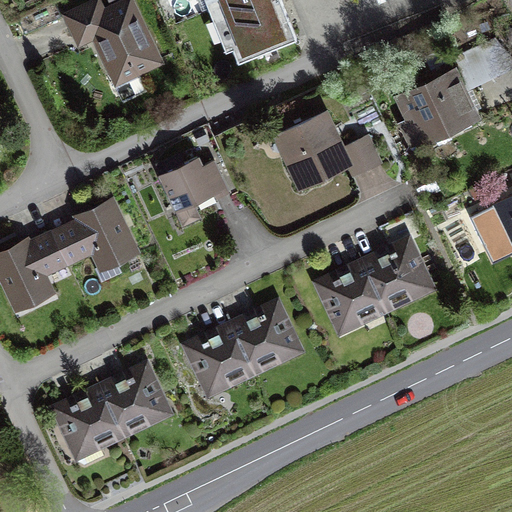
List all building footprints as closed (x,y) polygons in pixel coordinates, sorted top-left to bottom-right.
[(80,41),(96,34),(118,78),(157,60),(129,1),(104,13),(97,0),(67,14),(80,41)] [(215,0),(240,59),(295,37),(280,0),(215,0)] [(490,49),(467,53),(472,81),(495,77),(490,49)] [(475,114),(455,70),(400,96),(410,119),(401,123),(411,144),(475,114)] [(368,134),(341,147),(324,111),(278,133),(303,185),(348,163),(353,174),(380,161),(368,134)] [(156,169),(174,206),(181,222),(197,214),(190,199),(214,188),(217,195),(231,189),(214,153),(200,159),(196,151),(156,169)] [(511,195),(482,210),(491,227),(501,222),(511,243),(511,242),(511,195)] [(61,225),(77,258),(98,248),(105,263),(133,249),(111,202),(78,218),(61,225)] [(61,225),(43,234),(59,266),(77,258),(61,225)] [(43,234),(0,254),(0,279),(13,306),(48,289),(41,275),(59,266),(43,234)] [(407,242),(364,262),(385,305),(409,293),(407,288),(425,279),(407,242)] [(360,317),(385,305),(364,262),(321,282),(339,320),(357,311),(360,317)] [(276,304),(233,324),(253,367),(278,356),(275,350),(294,342),(276,304)] [(229,379),(253,367),(233,324),(190,345),(207,382),(226,373),(229,379)] [(102,387),(122,430),(147,418),(144,413),(162,404),(145,367),(102,387)] [(122,430),(102,387),(58,407),(76,445),(95,436),(97,442),(122,430)]
